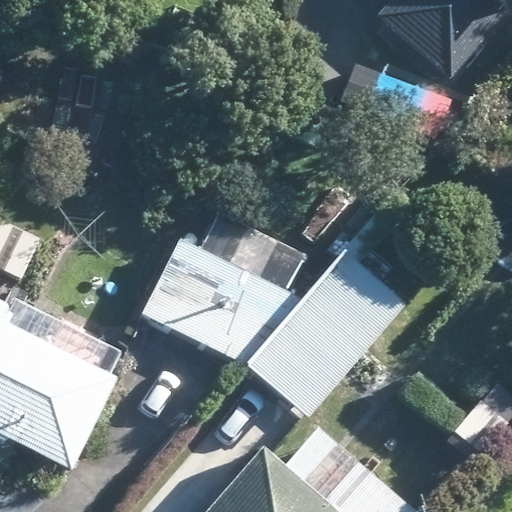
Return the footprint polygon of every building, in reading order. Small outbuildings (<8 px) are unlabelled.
[(511,0),(391,0),(367,28),(442,93),(511,11),(511,0)] [(347,270),(361,256),(396,215),(383,203),(333,258),(347,270)] [(236,281),(200,262),(174,248),(133,320),(138,321),(219,367),(245,387),(267,406),(295,429),(389,314),(330,264),(321,274),(296,306),(290,312),(257,294),(267,276),(246,264),(236,281)] [(0,320),(1,319),(0,318),(0,464),(3,458),(55,484),(101,392),(96,388),(0,340),(0,320)] [(331,464),(325,458),(305,440),(287,460),(279,470),(270,479),(250,461),(208,507),(203,511),(385,511),(370,499),(365,494),(331,464)]
